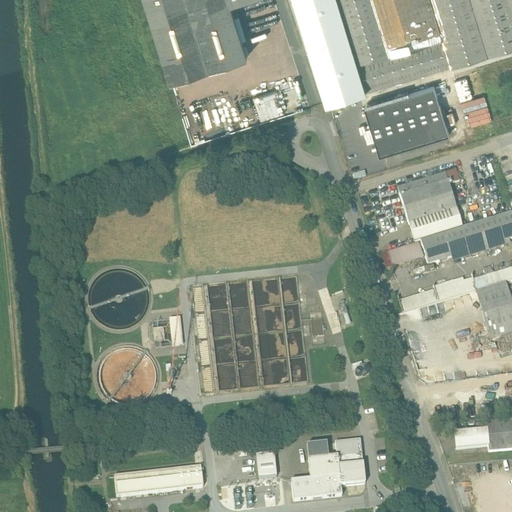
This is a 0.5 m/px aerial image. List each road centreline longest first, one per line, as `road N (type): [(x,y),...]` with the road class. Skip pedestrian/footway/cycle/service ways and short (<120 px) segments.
road 1 (unclassified): [(450,511),(336,157),(313,134)]
road 2 (track): [(189,282),(180,179),(250,152),(291,170),(319,208),(326,232),(320,280)]
